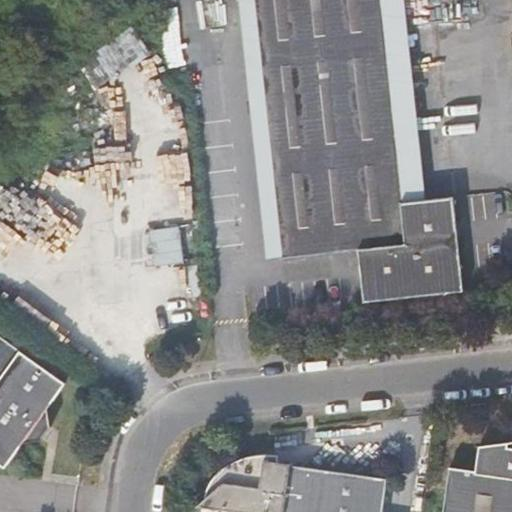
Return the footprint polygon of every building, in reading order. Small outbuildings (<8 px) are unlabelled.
[(282,259),(257,0),(238,0),(265,261),(282,259)] [(257,0),(282,259),(359,251),(363,302),(461,292),(452,200),(424,201),(402,206),(380,0),(257,0)] [(424,201),(403,0),(380,0),(402,206),(424,201)] [(94,53),(109,76),(146,52),(132,29),(94,53)] [(154,262),(181,261),(179,229),(153,230),(154,262)] [(61,382),(0,340),(0,467),(2,468),(17,447),(36,445),(49,427),(46,404),(61,382)] [(476,474),(451,470),(445,511),(511,511),(511,444),(480,448),(476,474)] [(384,511),(389,481),(289,465),(291,455),(277,456),(258,461),(243,472),(234,484),(230,497),(216,506),(250,511),(384,511)]
